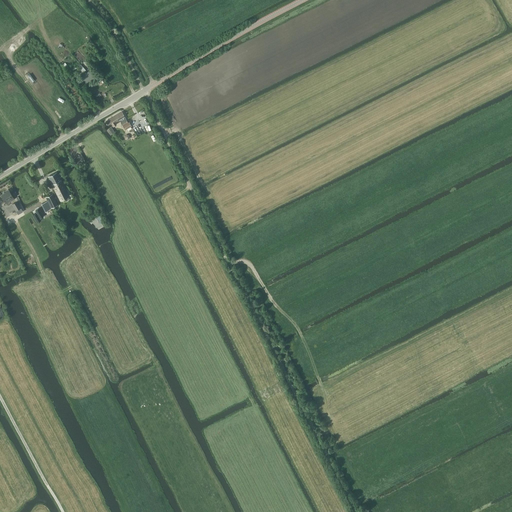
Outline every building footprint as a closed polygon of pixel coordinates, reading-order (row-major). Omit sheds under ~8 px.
[(122,112),(107,121),(110,126),(113,124),(114,125),(117,124),(116,122),(120,120),(124,127),(125,129),(132,126),(130,124),(129,122),(128,122),(126,119),(125,117),(122,112)] [(57,172),(48,176),(56,192),(60,201),(69,196),(64,187),(60,177),(63,176),(62,173),(58,174),(57,172)] [(7,204),(14,199),(9,191),(5,193),(4,193),(3,194),(2,194),(2,195),(7,204)] [(51,208),(58,204),(53,193),(46,197),(51,208)] [(23,211),(21,208),(17,201),(12,204),(16,211),(16,210),(18,214),(23,211)] [(47,201),(42,203),(46,211),(51,209),(47,201)] [(44,216),(39,208),(35,210),(36,212),(33,215),(37,223),(41,220),(40,218),(44,216)]
